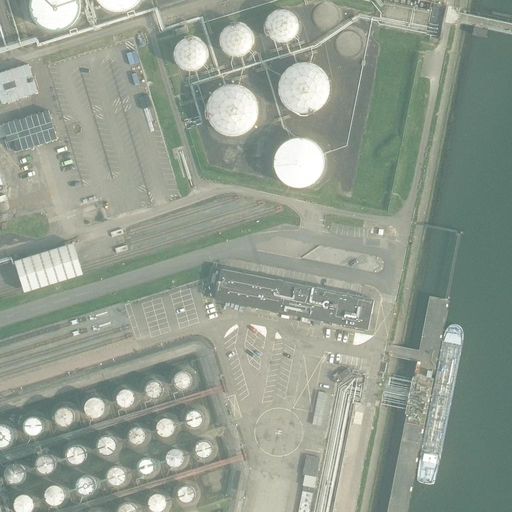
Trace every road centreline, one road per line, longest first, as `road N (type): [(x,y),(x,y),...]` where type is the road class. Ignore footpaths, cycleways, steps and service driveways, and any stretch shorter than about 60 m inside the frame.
road 1 (unknown): [(91,52),(116,45),(123,51),(166,205)]
road 2 (unknown): [(0,148),(37,199),(81,232),(68,189)]
road 3 (unknown): [(96,181),(119,177),(124,167),(91,52)]
road 4 (unknown): [(91,52),(66,59),(62,70),(96,181)]
road 5 (unknown): [(242,318),(249,379),(257,385),(274,327)]
